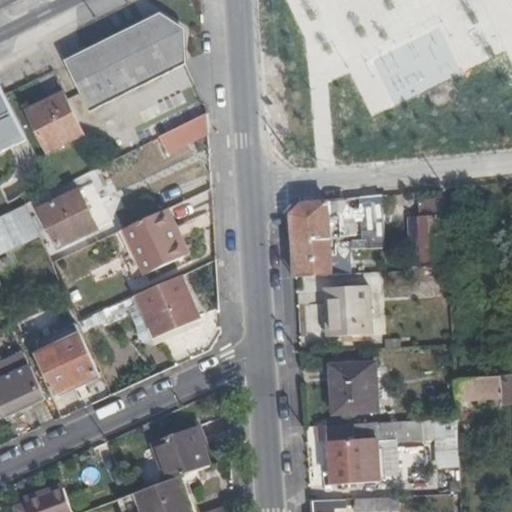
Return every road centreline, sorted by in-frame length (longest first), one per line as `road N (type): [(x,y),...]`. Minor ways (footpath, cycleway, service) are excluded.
road 1 (residential): [(262,351),(243,0)]
road 2 (residential): [(0,470),(262,351)]
road 3 (residential): [(274,511),(262,351)]
